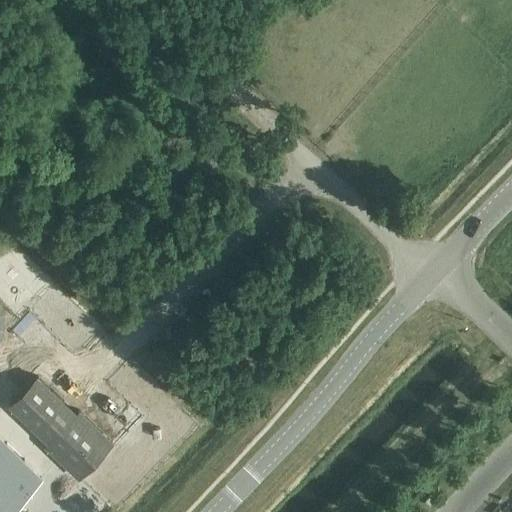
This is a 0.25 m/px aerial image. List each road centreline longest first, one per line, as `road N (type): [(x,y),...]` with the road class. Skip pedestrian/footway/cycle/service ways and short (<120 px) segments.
road 1 (unclassified): [(155,0),(437,272)]
road 2 (unclassified): [(205,511),(437,272)]
